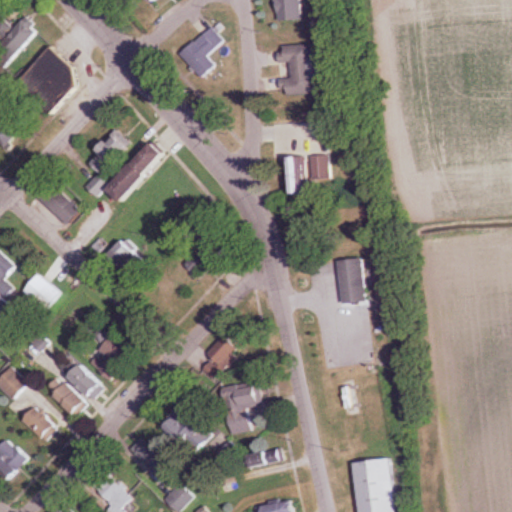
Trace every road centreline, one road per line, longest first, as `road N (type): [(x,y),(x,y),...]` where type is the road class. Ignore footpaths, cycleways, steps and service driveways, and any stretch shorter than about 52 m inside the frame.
road 1 (residential): [(32,511),(273,261)]
road 2 (tertiary): [(327,511),(252,195)]
road 3 (tertiary): [(252,195),(77,0)]
road 4 (residential): [(179,354),(0,191)]
road 5 (residential): [(252,195),(242,0)]
road 6 (tertiary): [(0,205),(132,62)]
